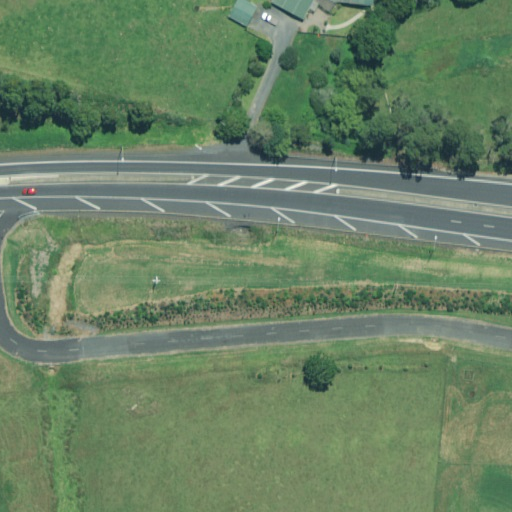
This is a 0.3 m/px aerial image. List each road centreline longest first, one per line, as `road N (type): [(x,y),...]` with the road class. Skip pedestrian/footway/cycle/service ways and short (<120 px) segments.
road 1 (trunk): [(511,229),(187,192),(0,194)]
road 2 (trunk): [(0,173),(287,172),(511,192)]
